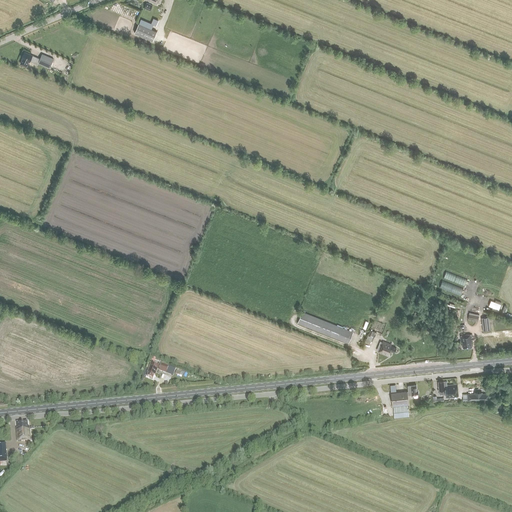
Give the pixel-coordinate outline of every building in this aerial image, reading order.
[(138,24),(134,33),(153,41),(157,32),(151,29),(153,25),(151,24),(141,19),(139,24),(138,24)] [(23,58),(20,64),(26,66),(29,61),(30,61),(30,59),(38,63),(38,64),(49,68),(53,59),(42,54),(40,59),(32,56),(32,55),(24,52),(22,58),(23,58)] [(348,343),(353,332),(302,312),(297,323),(348,343)] [(491,330),(489,317),(481,318),(483,331),(491,330)] [(472,340),(471,334),(460,335),(461,342),(462,342),(463,348),(472,347),(471,341),(472,340)] [(389,356),(391,351),(394,353),(396,348),(390,346),(391,344),(383,341),(378,352),(385,355),(385,354),(389,356)] [(158,365),(151,363),(147,372),(148,373),(147,377),(153,379),(154,375),(155,375),(157,370),(159,370),(159,371),(166,373),(169,366),(161,363),(161,364),(159,363),(158,365)] [(446,398),(458,396),(457,384),(447,385),(446,381),(443,381),(438,381),(439,390),(442,390),(442,394),(445,394),(446,398)] [(407,386),(408,391),(391,393),(392,407),(393,407),(394,418),(409,416),(408,405),(407,396),(413,395),(413,397),(414,398),(417,398),(418,397),(417,395),(418,395),(418,393),(418,392),(418,390),(417,390),(416,385),(407,386)] [(17,441),(31,440),(30,429),(28,429),(28,421),(17,422),(17,428),(16,428),(17,441)]
